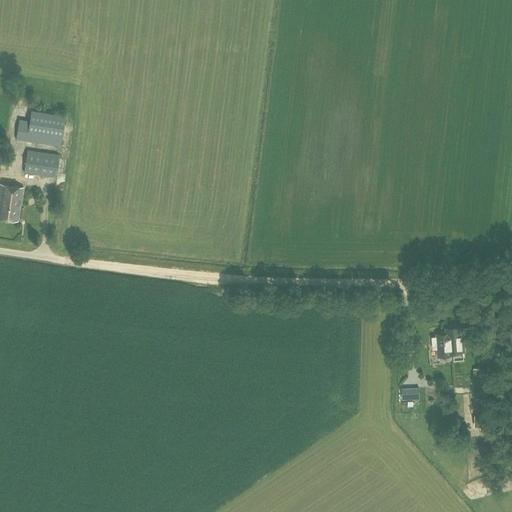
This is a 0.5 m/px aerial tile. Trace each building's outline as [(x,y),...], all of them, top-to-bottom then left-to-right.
[(16,139),(60,145),(65,115),(31,110),(30,121),(19,119),(16,139)] [(55,177),(59,154),(27,150),(24,172),(55,177)] [(0,217),(6,219),(18,220),(23,187),(0,183),(0,217)] [(452,355),(452,353),(463,352),(462,342),(460,326),(446,327),(446,333),(436,334),(438,356),(440,356),(439,358),(440,360),(442,361),(449,360),(451,359),(452,357),(451,355),(452,355)] [(474,368),(476,398),(488,397),(487,367),(474,368)] [(487,415),(475,414),(474,427),(487,427),(487,415)]
